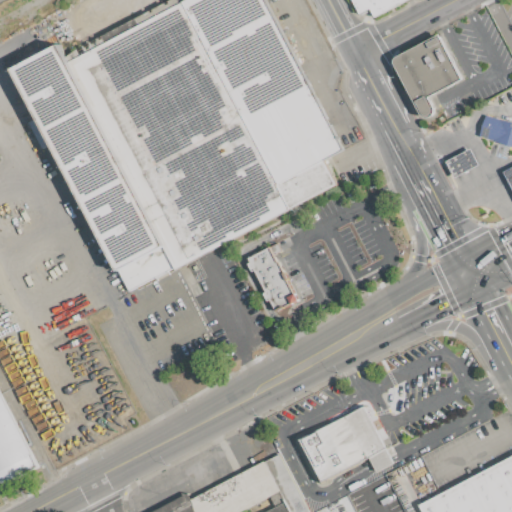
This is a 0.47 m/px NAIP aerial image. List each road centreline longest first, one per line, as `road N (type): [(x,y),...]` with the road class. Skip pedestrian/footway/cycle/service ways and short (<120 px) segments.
road 1 (secondary): [(258,387),(32,511)]
road 2 (secondary): [(421,181),(409,212),(420,258),(389,299)]
road 3 (secondary): [(394,328),(450,322),(511,362)]
road 4 (secondary): [(367,327),(258,387)]
